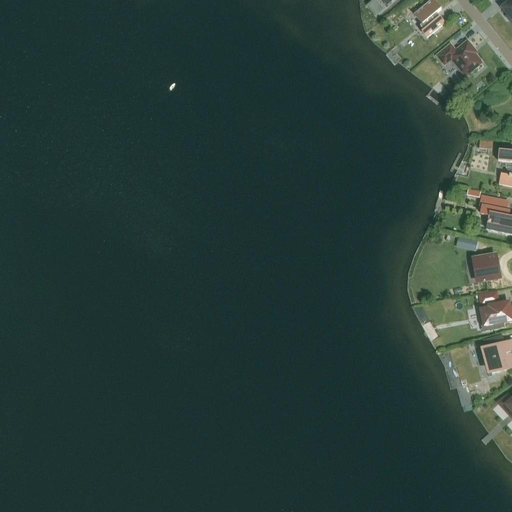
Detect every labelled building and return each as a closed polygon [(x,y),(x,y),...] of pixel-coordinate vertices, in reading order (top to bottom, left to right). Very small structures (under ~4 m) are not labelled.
[(379,0),(387,8),(396,0),(379,0)] [(511,0),(510,0),(511,1),(502,9),(511,20),(510,22),(511,24),(511,0)] [(420,27),(424,32),(422,33),(427,39),(445,25),(436,15),(441,11),(433,1),(422,9),(421,8),(415,12),(417,14),(414,16),(422,25),(420,27)] [(468,43),(456,52),(451,45),(437,57),(444,66),(452,60),(459,69),(461,68),(467,75),(481,64),(471,51),(473,50),(468,43)] [(493,143),(480,142),(479,150),(492,151),(493,143)] [(511,152),(499,151),(498,162),(511,162),(511,176),(511,177),(511,176),(509,175),(509,176),(501,175),(499,185),(511,187),(511,152)] [(481,215),(490,217),(487,231),(511,236),(511,219),(508,219),(509,213),(506,212),(508,203),(482,198),(480,208),(482,208),(481,215)] [(477,251),(479,243),(459,238),(457,247),(477,251)] [(500,279),(496,256),(479,259),(480,266),(476,267),(478,276),(482,275),(483,282),(500,279)] [(482,326),(484,327),(486,329),(489,330),(491,330),(493,330),(495,330),(497,330),(498,329),(499,328),(500,328),(500,324),(511,322),(509,304),(496,306),(496,302),(497,302),(496,294),(480,297),(482,305),(488,304),(489,309),(481,311),(480,313),(480,314),(479,316),(479,317),(479,318),(480,320),(480,321),(480,322),(481,323),(481,324),(482,326)] [(445,301),(445,311),(453,310),(453,300),(445,301)] [(511,341),(504,344),(502,336),(483,341),(485,349),(481,350),(485,363),(489,362),(492,374),(511,369),(511,341)] [(511,400),(511,401),(508,398),(500,403),(510,414),(511,411),(511,400)]
